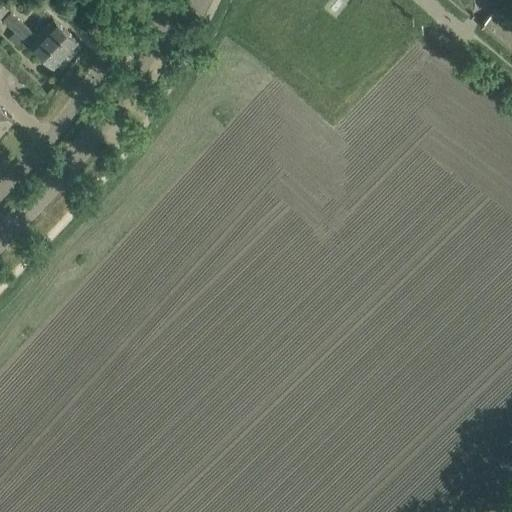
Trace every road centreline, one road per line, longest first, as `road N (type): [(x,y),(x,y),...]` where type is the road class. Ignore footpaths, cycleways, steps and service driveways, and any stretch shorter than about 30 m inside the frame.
road 1 (residential): [(0,239),(47,191),(147,57)]
road 2 (residential): [(0,192),(94,79),(118,37),(147,57)]
